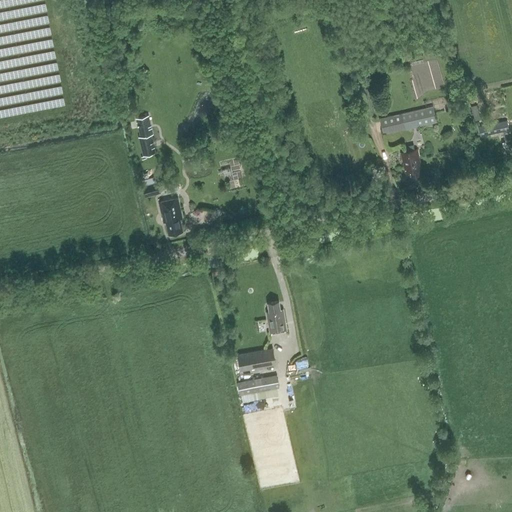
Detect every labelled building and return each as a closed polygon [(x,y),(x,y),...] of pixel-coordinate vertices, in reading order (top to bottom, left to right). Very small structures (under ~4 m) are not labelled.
[(433,106),(379,118),(383,135),(437,123),(433,106)] [(150,134),(153,134),(148,115),(136,118),(140,136),(139,137),(144,156),(155,153),(150,134)] [(477,128),(479,137),(509,131),(507,122),(477,128)] [(419,170),(421,169),(417,149),(400,153),(405,173),(410,172),(411,176),(420,174),(419,170)] [(158,184),(143,188),(145,197),(160,193),(158,184)] [(177,198),(159,202),(161,213),(162,213),(163,218),(162,218),(163,223),(166,222),(168,234),(183,231),(180,219),(182,219),(177,198)] [(270,333),(286,330),(283,309),(280,310),(279,301),(268,303),(269,312),(267,313),(270,333)] [(276,365),(273,348),(237,354),(240,371),(276,365)] [(310,367),(286,371),(288,381),(312,376),(310,367)] [(277,375),(238,382),(240,395),(280,388),(277,375)]
